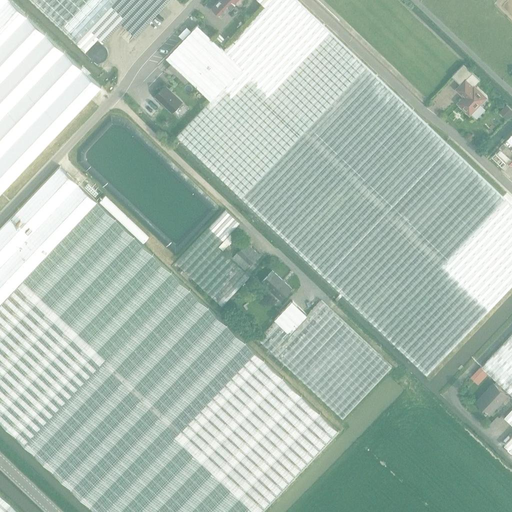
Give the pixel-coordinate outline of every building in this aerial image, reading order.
[(9,0),(0,0),(0,120),(65,51),(9,0)] [(32,0),(77,42),(85,50),(98,37),(103,42),(122,22),(135,35),(168,0),(32,0)] [(210,101),(177,135),(223,180),(242,198),(242,199),(310,263),(319,272),(428,375),(511,286),(511,207),(310,14),(295,0),(271,0),(265,7),(224,49),(242,67),(211,99),(210,101)] [(219,0),(212,8),(216,12),(216,13),(219,16),(220,16),(221,16),(230,7),(231,8),(236,3),(235,2),(236,0),(219,0)] [(198,23),(166,57),(172,62),(190,79),(211,99),(242,67),(224,49),(198,23)] [(0,120),(0,194),(103,87),(65,51),(0,120)] [(461,85),(456,89),(464,97),(458,103),(470,115),(486,97),(474,86),(480,80),(472,72),(465,80),(461,85)] [(165,85),(155,96),(172,113),(182,102),(165,85)] [(511,110),(506,105),(502,110),(508,117),(511,112),(511,110)] [(0,303),(98,202),(60,166),(59,166),(0,228),(0,303)] [(0,303),(0,420),(96,511),(261,511),(339,431),(98,202),(0,303)] [(209,227),(175,262),(222,305),(249,277),(226,255),(217,246),(227,237),(240,223),(225,209),(209,227)] [(246,243),(232,257),(245,269),(258,255),(246,243)] [(272,271),(262,282),(280,299),(291,288),(272,271)] [(277,308),(282,312),(290,303),(286,299),(277,308)] [(275,320),(258,339),(298,376),(310,388),(343,419),(344,418),(382,377),(383,376),(386,372),(389,369),(391,367),(363,341),(321,301),(310,312),(307,315),(290,333),(275,320)] [(307,315),(291,301),(290,303),(282,312),(275,320),(290,333),(307,315)] [(511,334),(482,366),(489,373),(495,379),(511,394),(511,334)] [(481,366),(471,377),(478,384),(489,373),(482,366),(481,366)] [(494,383),(476,402),(489,415),(496,407),(494,406),(505,394),(494,383)] [(0,511),(18,511),(0,494),(0,511)]
